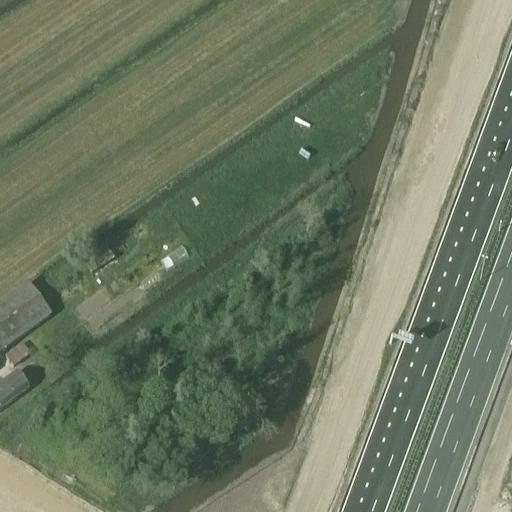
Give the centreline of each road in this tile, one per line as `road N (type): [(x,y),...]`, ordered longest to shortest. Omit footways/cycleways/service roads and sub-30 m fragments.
road 1 (motorway): [(511,127),(370,511)]
road 2 (motorway): [(425,511),(511,275)]
